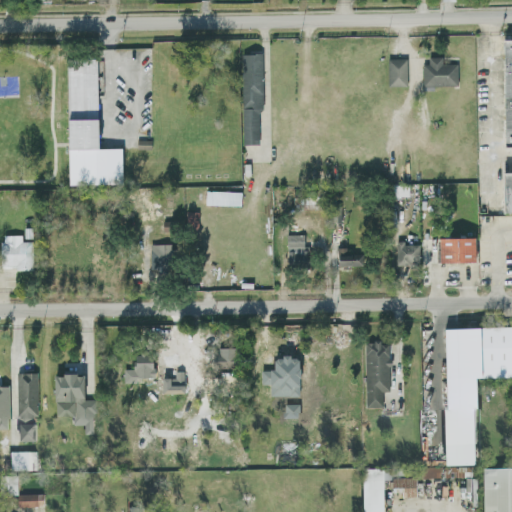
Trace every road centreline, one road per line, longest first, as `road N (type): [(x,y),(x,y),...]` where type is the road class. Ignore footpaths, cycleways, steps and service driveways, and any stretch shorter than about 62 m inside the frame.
road 1 (residential): [(511,299),(0,308)]
road 2 (tertiary): [(511,16),(0,22)]
